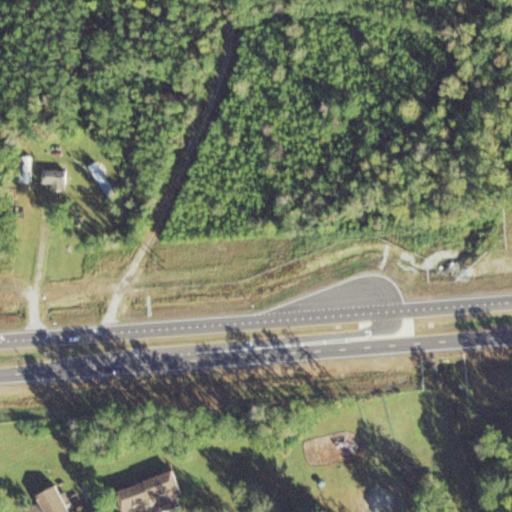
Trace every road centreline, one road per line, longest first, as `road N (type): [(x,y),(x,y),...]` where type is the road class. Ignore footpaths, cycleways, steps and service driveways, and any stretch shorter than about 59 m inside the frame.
road 1 (trunk): [(511,301),(0,341)]
road 2 (trunk): [(177,361),(511,334)]
road 3 (trunk): [(177,361),(366,332),(382,326),(389,311)]
